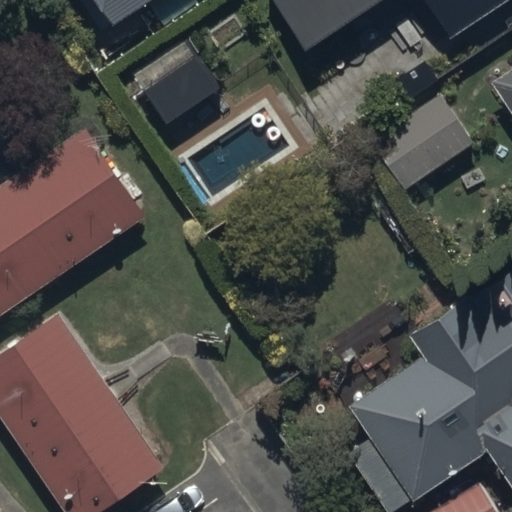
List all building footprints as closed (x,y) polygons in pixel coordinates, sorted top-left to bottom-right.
[(77,0),(99,34),(111,27),(114,32),(165,0),(77,0)] [(273,0),(308,51),(383,0),(421,0),(447,38),(504,0),(273,0)] [(511,73),(490,88),(511,119),(511,73)] [(374,136),(410,191),(476,149),(439,93),(374,136)] [(82,129),(0,187),(0,321),(145,219),(82,129)] [(426,358),(350,408),(372,441),(349,457),(386,511),(395,511),(415,499),(418,504),(490,454),(511,486),(511,269),(411,336),(426,358)] [(61,315),(0,355),(0,417),(64,511),(108,511),(167,472),(61,315)] [(497,511),(479,482),(428,511),(497,511)]
